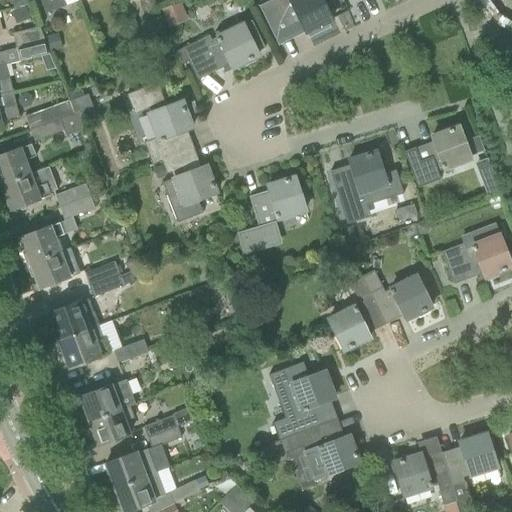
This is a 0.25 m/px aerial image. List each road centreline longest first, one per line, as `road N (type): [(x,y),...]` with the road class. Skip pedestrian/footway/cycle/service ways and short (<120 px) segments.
road 1 (residential): [(258,166),(249,129),(259,91),(437,0)]
road 2 (residential): [(511,396),(420,418),(399,405),(372,359)]
